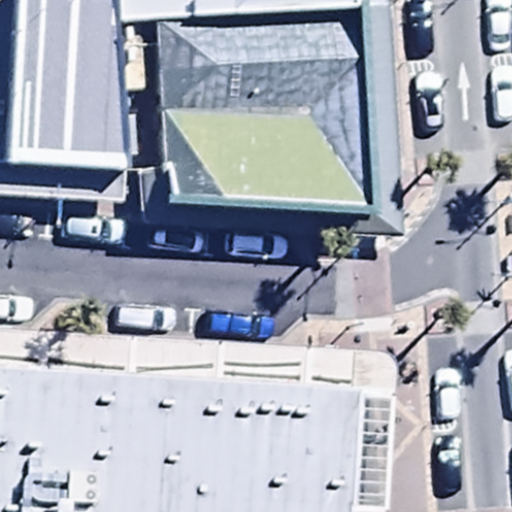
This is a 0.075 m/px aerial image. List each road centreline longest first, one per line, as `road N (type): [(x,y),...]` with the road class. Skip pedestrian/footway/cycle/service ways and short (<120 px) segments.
road 1 (residential): [(0,280),(341,294),(466,243)]
road 2 (unclassified): [(482,511),(466,243)]
road 3 (unclassified): [(466,243),(451,0)]
